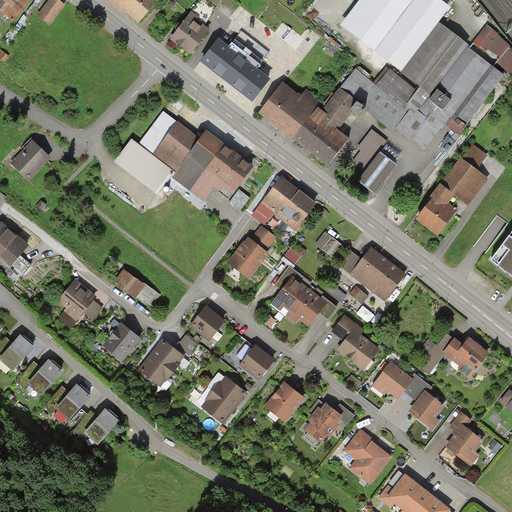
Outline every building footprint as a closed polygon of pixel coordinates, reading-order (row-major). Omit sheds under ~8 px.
[(1,0),(6,3),(0,11),(13,21),(29,0),(1,0)] [(66,5),(59,0),(49,0),(39,16),(52,25),(66,5)] [(103,0),(120,14),(123,11),(124,12),(139,24),(159,0),(103,0)] [(205,0),(199,0),(191,12),(199,17),(197,20),(204,25),(216,9),(205,0)] [(205,0),(216,9),(223,0),(205,0)] [(359,0),(340,24),(401,72),(439,23),(451,8),(441,0),(359,0)] [(199,17),(191,12),(181,25),(170,40),(191,56),(211,30),(204,25),(197,20),(199,17)] [(401,72),(398,76),(417,91),(406,105),(411,109),(395,128),(396,130),(400,133),(417,111),(418,111),(467,47),(468,45),(439,23),(401,72)] [(486,24),(472,42),(485,52),(487,49),(500,58),(496,63),(511,76),(511,75),(511,51),(510,50),(511,47),(497,36),(498,34),(486,24)] [(225,82),(243,60),(228,48),(229,47),(218,39),(200,62),(214,74),(225,82)] [(504,75),(467,47),(418,111),(417,111),(400,133),(424,151),(441,129),(442,130),(446,125),(460,136),(504,75)] [(9,57),(0,49),(0,59),(4,63),(9,57)] [(257,70),(243,60),(225,82),(237,91),(252,103),(271,80),(258,69),(257,70)] [(356,69),(340,88),(357,102),(356,103),(394,133),(396,130),(395,128),(411,109),(406,105),(417,91),(398,76),(390,69),(390,70),(386,67),(373,83),(356,69)] [(293,140),(318,108),(323,102),(306,89),(301,95),(299,93),(298,94),(283,82),(258,114),(275,126),(293,140)] [(340,88),(339,88),(322,110),(318,108),(293,140),(308,151),(328,167),(349,140),(338,131),(352,112),(350,111),(356,103),(357,102),(340,88)] [(153,155),(178,122),(163,111),(139,145),(153,155)] [(201,140),(178,122),(153,155),(175,173),(201,140)] [(396,166),(380,153),(388,142),(372,130),(357,149),(361,151),(352,163),(365,173),(358,182),(374,194),(396,166)] [(235,153),(207,131),(201,140),(175,173),(172,177),(204,202),(214,189),(219,193),(222,188),(232,196),(254,168),(235,153)] [(172,177),(175,173),(153,155),(139,145),(132,140),(114,163),(158,195),(172,177)] [(32,184),(55,159),(34,141),(12,165),(32,184)] [(472,144),(460,159),(477,171),(488,156),(472,144)] [(391,149),(386,155),(399,166),(404,160),(391,149)] [(477,171),(460,159),(436,191),(432,197),(433,198),(416,220),(438,238),(458,211),(449,205),(454,197),(469,206),(488,179),(477,171)] [(300,191),(283,177),(256,211),(269,221),(274,215),(295,232),(317,204),(300,191)] [(242,191),(234,201),(244,210),(253,200),(242,191)] [(14,234),(1,222),(0,223),(0,258),(10,267),(29,246),(14,234)] [(277,237),(261,226),(251,240),(266,251),(277,237)] [(343,246),(325,232),(315,245),(334,259),(343,246)] [(511,233),(490,262),(511,279),(511,278),(511,233)] [(251,240),(248,238),(246,240),(245,242),(244,241),(227,263),(249,280),(270,254),(266,251),(251,240)] [(390,262),(371,247),(362,259),(351,274),(350,275),(386,302),(407,274),(390,262)] [(351,274),(362,259),(349,249),(337,264),(351,274)] [(293,277),(298,281),(302,276),(290,267),(274,286),(281,291),(293,277)] [(143,285),(124,269),(114,282),(135,298),(136,297),(145,286),(143,285)] [(298,281),(293,277),(281,291),(279,293),(271,304),(296,323),(299,319),(308,327),(317,317),(319,313),(327,303),(321,299),(298,281)] [(90,291),(75,280),(57,301),(66,308),(64,311),(77,322),(82,317),(94,301),(97,298),(90,291)] [(144,283),(143,285),(145,286),(136,297),(147,305),(148,303),(153,306),(161,295),(144,283)] [(368,297),(356,287),(350,295),(362,304),(368,297)] [(323,296),(321,299),(327,303),(319,313),(328,321),(338,309),(323,296)] [(103,308),(94,301),(82,317),(91,324),(103,308)] [(226,322),(206,306),(190,327),(209,342),(226,322)] [(365,308),(360,315),(372,324),(377,317),(365,308)] [(357,325),(344,315),(331,332),(344,342),(357,325)] [(141,339),(121,323),(103,346),(122,362),(130,353),(141,339)] [(342,344),(337,351),(353,362),(352,363),(364,372),(380,350),(361,335),(364,331),(357,325),(344,342),(342,344)] [(199,343),(187,334),(177,346),(189,356),(199,343)] [(443,354),(454,339),(447,334),(438,346),(436,345),(419,367),(429,375),(445,355),(443,354)] [(34,348),(20,335),(15,341),(13,343),(0,358),(0,361),(13,372),(34,348)] [(0,358),(13,343),(5,337),(0,342),(0,358)] [(469,380),(490,354),(469,338),(464,345),(455,338),(454,339),(443,354),(445,355),(460,367),(458,371),(469,380)] [(156,348),(150,355),(173,374),(181,364),(180,363),(185,357),(162,339),(156,348)] [(275,361),(256,345),(239,366),(259,381),(266,372),(275,361)] [(166,383),(173,374),(150,355),(145,361),(138,370),(161,387),(165,382),(166,383)] [(63,372),(48,360),(44,365),(41,368),(27,385),(28,385),(42,397),(63,372)] [(41,368),(33,362),(17,381),(25,388),(28,385),(27,385),(41,368)] [(411,378),(391,362),(372,386),(385,396),(388,392),(398,400),(405,392),(407,389),(414,380),(411,378)] [(433,388),(414,374),(411,378),(414,380),(407,389),(405,392),(417,402),(420,398),(425,391),(429,394),(433,388)] [(226,376),(213,392),(236,410),(242,402),(248,394),(226,376)] [(305,399),(284,382),(264,407),(285,424),(305,399)] [(91,397),(76,384),(72,390),(69,393),(55,409),(56,410),(70,422),(91,397)] [(69,393),(61,386),(45,405),(53,413),(56,410),(55,409),(69,393)] [(500,402),(511,411),(511,391),(510,390),(500,402)] [(429,394),(425,391),(420,398),(417,402),(409,412),(434,431),(441,422),(436,419),(445,406),(429,394)] [(230,417),(236,410),(213,392),(201,407),(224,425),(230,417)] [(335,411),(326,404),(321,410),(318,408),(308,421),(310,423),(304,431),(321,444),(328,436),(330,438),(340,425),(338,423),(341,419),(343,417),(335,411)] [(340,404),(335,411),(343,417),(341,419),(348,425),(355,416),(340,404)] [(119,422),(105,410),(100,415),(98,418),(84,434),(84,435),(98,447),(119,422)] [(98,418),(90,411),(73,430),(81,438),(84,435),(84,434),(98,418)] [(460,423),(467,428),(473,421),(461,412),(449,427),(454,431),(460,423)] [(454,431),(452,434),(454,436),(445,447),(471,467),(480,456),(476,452),(484,442),(467,428),(460,423),(454,431)] [(394,456),(361,430),(344,451),(355,460),(349,468),(371,485),(394,456)] [(503,447),(494,440),(488,448),(497,455),(503,447)] [(402,510),(421,487),(413,481),(405,475),(393,490),(388,486),(378,498),(391,508),(394,504),(402,510)] [(421,487),(402,510),(401,511),(422,511),(434,497),(427,492),(421,487)] [(441,503),(434,497),(422,511),(449,511),(451,510),(441,503)]
